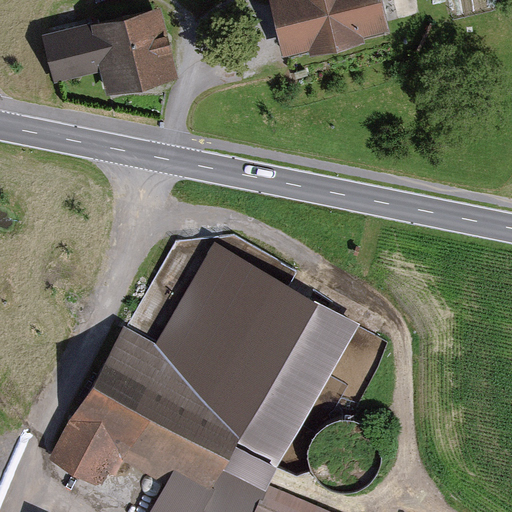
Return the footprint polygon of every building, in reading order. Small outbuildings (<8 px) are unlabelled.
[(380,0),(276,0),(288,46),(386,23),(380,0)] [(158,7),(48,32),(58,73),(111,61),(117,88),(174,75),(158,7)] [(159,349),(126,331),(58,451),(98,473),(112,448),(226,511),(236,511),(346,316),(217,244),(159,349)] [(303,428),(311,427),(316,480),(374,475),(367,408),(302,415),(303,428)] [(313,511),(255,487),(244,511),(313,511)]
